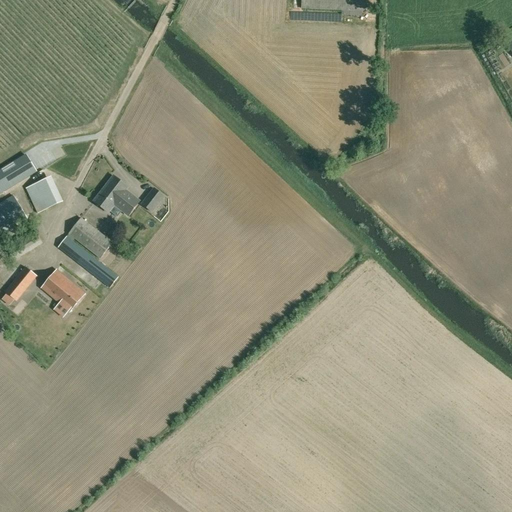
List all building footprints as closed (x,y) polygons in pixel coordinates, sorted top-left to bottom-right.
[(301,0),(301,9),(366,12),(366,0),(301,0)] [(0,194),(32,175),(25,164),(0,178),(0,194)] [(37,214),(64,202),(52,176),(26,188),(37,214)] [(114,176),(106,187),(123,200),(120,204),(121,205),(119,208),(129,216),(140,202),(125,191),(128,187),(114,176)] [(123,200),(106,187),(94,202),(108,213),(114,205),(119,208),(121,205),(120,204),(123,200)] [(152,212),(164,196),(155,189),(142,205),(152,212)] [(0,235),(4,233),(7,231),(10,236),(19,231),(16,226),(28,219),(26,216),(14,196),(0,204),(0,235)] [(163,207),(157,215),(165,221),(172,213),(163,207)] [(113,242),(82,218),(69,234),(101,258),(113,242)] [(34,230),(6,247),(14,261),(42,244),(34,230)] [(119,277),(67,237),(58,248),(110,288),(119,277)] [(5,292),(15,300),(17,302),(38,276),(26,267),(5,292)] [(86,293),(68,278),(43,288),(71,312),(86,293)]
